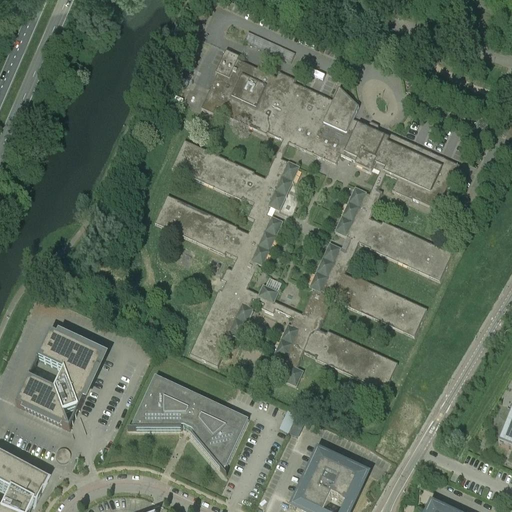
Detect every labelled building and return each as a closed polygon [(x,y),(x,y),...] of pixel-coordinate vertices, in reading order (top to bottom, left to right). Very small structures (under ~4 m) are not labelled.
[(284,62),(291,65),(295,56),(248,34),(243,44),(246,45),(284,62)] [(353,122),(359,110),(340,91),(339,91),(333,103),(331,102),(295,85),(296,82),(279,74),(277,79),(238,62),(239,59),(226,52),(216,74),(217,75),(201,110),(213,116),(217,108),(225,112),(223,116),(266,136),(267,135),(283,142),(265,181),(254,176),(254,175),(184,143),(172,171),(242,202),(243,200),(254,205),(248,219),(255,222),(248,236),(237,231),(238,230),(168,198),(155,226),(225,257),(226,255),(237,261),(232,273),(227,271),(222,282),(227,284),(222,294),(219,293),(190,357),(218,370),(232,338),(240,342),(253,312),(249,310),(253,302),(264,307),(262,312),(273,317),(275,312),(294,321),(290,329),(288,328),(268,372),(287,381),(285,385),(296,390),(303,375),(297,372),(304,355),(316,361),(315,362),(385,394),(398,366),(328,334),(327,336),(319,333),(334,301),(345,307),(345,308),(415,340),(427,312),(357,280),(356,282),(345,277),(359,246),(371,251),(370,252),(440,284),(453,256),(383,224),(382,227),(370,221),(382,195),(379,193),(386,177),(397,182),(392,193),(412,202),(413,201),(437,212),(448,188),(450,189),(460,168),(387,135),(386,137),(377,133),(378,129),(378,128),(371,125),(370,125),(368,129),(353,122)] [(30,381),(29,380),(16,408),(70,433),(104,360),(50,335),(37,363),(38,364),(39,363),(64,375),(55,393),(30,382),(30,381)] [(184,429),(184,430),(192,433),(194,435),(192,437),(191,436),(191,437),(192,438),(191,438),(219,471),(226,478),(224,475),(247,423),(155,381),(131,432),(127,432),(127,433),(137,433),(180,433),(182,433),(182,432),(181,432),(181,429),(184,429)] [(511,412),(498,446),(511,451),(511,412)] [(56,456),(56,457),(55,458),(55,460),(56,460),(56,461),(56,462),(57,463),(58,464),(59,465),(60,465),(61,466),(62,466),(63,466),(64,466),(65,465),(67,465),(67,464),(68,463),(70,460),(70,458),(70,457),(69,456),(69,455),(68,454),(67,453),(66,452),(65,452),(64,451),(62,451),(61,451),(60,452),(59,452),(58,453),(57,454),(56,455),(56,456)] [(297,510),(296,511),(298,511),(325,511),(332,499),(337,502),(349,511),(348,511),(349,511),(352,509),(354,505),(356,501),(357,498),(360,492),(361,489),(362,484),(362,483),(361,484),(359,483),(362,477),(363,476),(321,457),(321,458),(319,464),(316,463),(316,462),(296,504),(297,504),(297,503),(300,505),(297,510)] [(0,492),(7,496),(0,511),(25,511),(28,507),(34,510),(46,487),(0,462),(0,492)]
